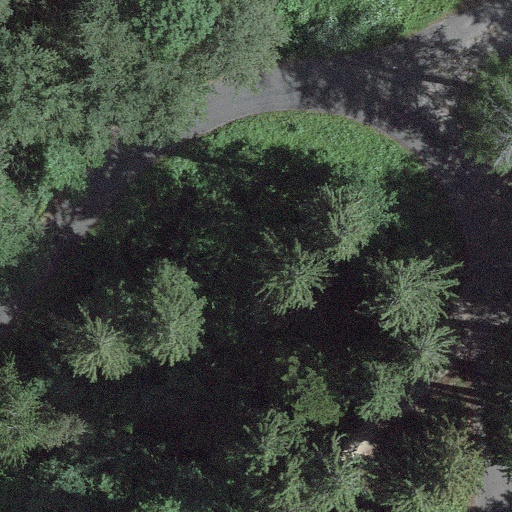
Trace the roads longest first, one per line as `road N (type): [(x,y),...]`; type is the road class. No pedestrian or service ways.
road 1 (unclassified): [(0,322),(127,161),(205,102),(282,84),(372,93)]
road 2 (track): [(300,511),(465,330),(506,312)]
road 3 (unclassified): [(506,242),(487,511)]
road 4 (unclassified): [(372,93),(463,165),(506,242)]
road 5 (unclassified): [(511,25),(372,93)]
